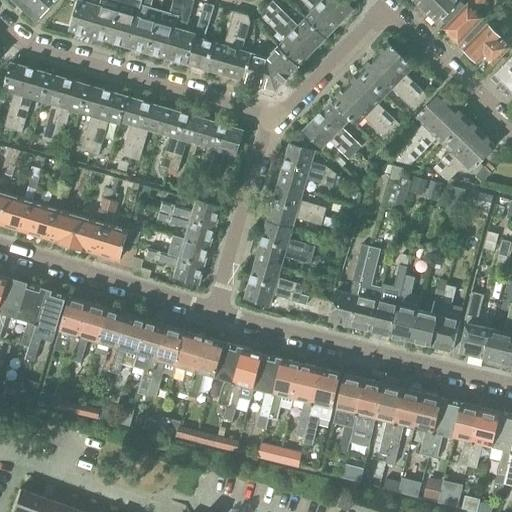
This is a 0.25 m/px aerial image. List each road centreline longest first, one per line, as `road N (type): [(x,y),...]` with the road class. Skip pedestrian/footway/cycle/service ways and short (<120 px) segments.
road 1 (residential): [(215,310),(511,386)]
road 2 (residential): [(276,115),(23,43),(0,19)]
road 3 (residential): [(0,246),(215,310)]
road 4 (residential): [(215,310),(276,115)]
road 5 (unclassified): [(511,129),(386,10)]
road 6 (residential): [(154,506),(0,450)]
road 7 (residential): [(276,115),(386,10)]
